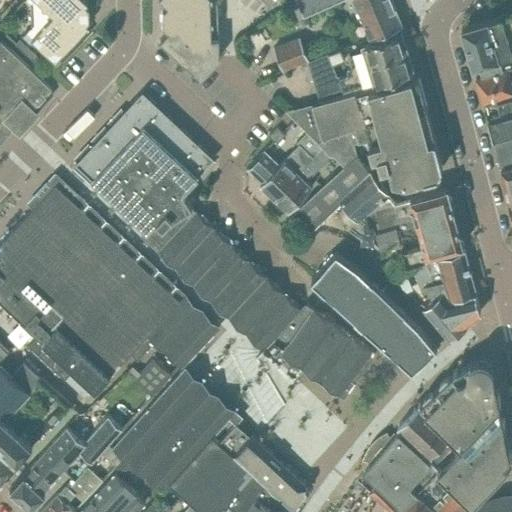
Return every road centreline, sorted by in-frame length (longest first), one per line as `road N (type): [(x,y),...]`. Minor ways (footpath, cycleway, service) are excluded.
road 1 (residential): [(126,48),(225,136),(235,155),(229,195),(278,238),(320,261)]
road 2 (residential): [(504,298),(437,26)]
road 3 (residential): [(0,186),(126,48)]
